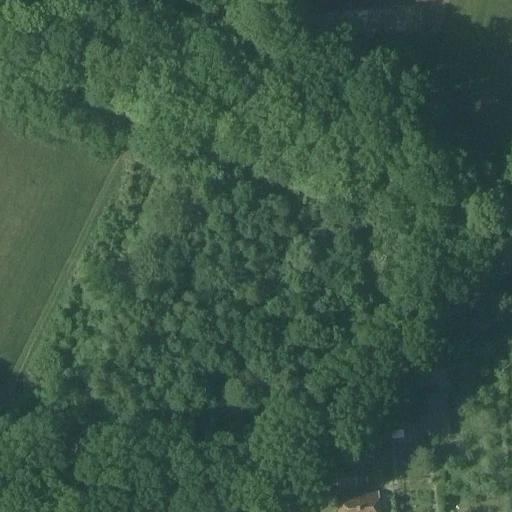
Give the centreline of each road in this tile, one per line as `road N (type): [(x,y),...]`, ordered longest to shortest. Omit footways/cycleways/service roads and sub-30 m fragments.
road 1 (track): [(161,82),(511,250)]
road 2 (track): [(309,511),(317,469),(511,257)]
road 3 (track): [(0,6),(161,82)]
